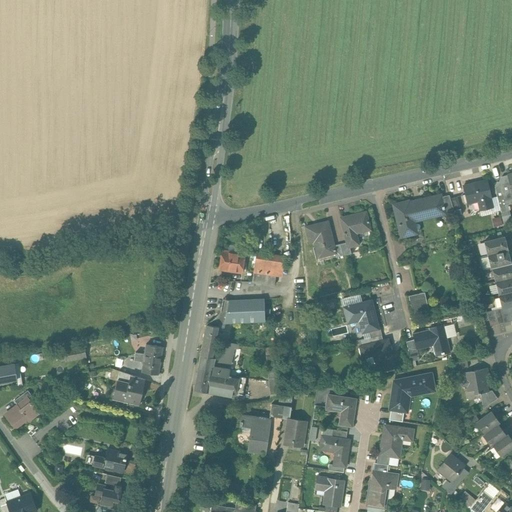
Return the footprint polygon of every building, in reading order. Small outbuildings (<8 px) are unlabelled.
[(507,175),(501,177),(499,180),(500,181),(497,182),(495,185),(496,186),(495,187),(498,200),(499,206),(511,202),(511,193),(511,194),(507,175)] [(487,180),(463,185),(467,203),(478,200),(480,210),(493,207),(490,198),(491,197),(487,180)] [(408,202),(394,205),(402,236),(416,233),(413,221),(445,213),(441,197),(441,195),(409,203),(408,202)] [(449,195),(441,197),(445,213),(454,211),(450,198),(449,195)] [(457,196),(450,198),(454,211),(461,209),(457,196)] [(366,212),(341,218),(346,242),(348,242),(350,247),(359,245),(356,233),(371,230),(369,223),(371,222),(370,220),(368,221),(366,212)] [(502,225),(502,218),(493,218),(494,226),(502,225)] [(328,221),(306,227),(310,242),(314,241),(318,257),(335,253),(333,246),(334,245),(328,221)] [(505,236),(484,241),(488,255),(508,250),(505,236)] [(346,242),(340,244),(343,255),(351,253),(350,247),(348,242),(346,242)] [(334,245),(333,246),(335,253),(336,257),(343,255),(340,244),(334,245)] [(245,253),(223,250),(219,269),(242,273),(245,253)] [(508,250),(488,255),(491,268),(492,268),(511,263),(508,250)] [(285,257),(256,252),(253,271),(254,271),(276,275),(276,272),(282,273),(285,257)] [(511,263),(492,268),(496,282),(511,277),(511,263)] [(276,275),(254,271),(252,282),(275,285),(276,275)] [(511,277),(496,282),(499,295),(511,292),(511,277)] [(511,292),(499,295),(502,309),(507,308),(511,306),(511,292)] [(425,293),(408,296),(414,317),(430,314),(425,293)] [(359,296),(342,300),(344,308),(361,304),(359,296)] [(264,299),(230,300),(224,299),(221,311),(216,317),(212,321),(207,324),(206,325),(218,327),(220,328),(224,328),(225,323),(265,322),(264,299)] [(361,304),(344,308),(348,323),(360,320),(363,333),(369,332),(378,329),(378,328),(374,312),(372,313),(369,303),(372,302),(371,301),(361,304)] [(510,321),(507,308),(502,309),(501,309),(504,323),(510,321)] [(495,310),(487,312),(487,313),(489,320),(491,326),(499,324),(495,310)] [(456,324),(446,325),(447,337),(457,336),(456,324)] [(218,327),(206,325),(202,347),(214,349),(217,333),(219,334),(220,328),(218,327)] [(444,327),(413,334),(414,340),(416,350),(417,350),(434,346),(436,356),(451,353),(444,327)] [(378,329),(369,332),(370,338),(382,336),(380,328),(378,328),(378,329)] [(382,336),(370,338),(359,341),(361,347),(383,342),(382,336)] [(414,340),(407,342),(411,362),(420,360),(417,350),(416,350),(414,340)] [(361,347),(360,347),(363,358),(365,357),(366,359),(368,358),(367,357),(375,355),(379,372),(394,368),(388,341),(383,342),(361,347)] [(163,347),(146,344),(145,353),(136,351),(135,356),(160,361),(163,347)] [(84,346),(63,350),(65,361),(86,357),(84,346)] [(214,349),(202,347),(198,368),(210,370),(211,366),(210,366),(214,349)] [(160,361),(135,356),(134,362),(140,363),(140,361),(143,361),(141,370),(158,373),(160,361)] [(277,356),(266,357),(270,399),(281,397),(277,356)] [(467,361),(453,363),(455,375),(461,374),(460,369),(468,368),(467,361)] [(0,364),(0,382),(18,380),(15,362),(0,364)] [(210,370),(198,368),(194,390),(232,397),(232,396),(236,397),(237,394),(243,395),(245,379),(229,375),(230,370),(213,367),(212,371),(210,370)] [(487,369),(465,373),(466,379),(463,383),(468,387),(468,391),(475,390),(475,394),(478,393),(478,394),(480,394),(480,393),(488,392),(485,377),(488,377),(487,369)] [(431,374),(394,381),(390,409),(391,409),(404,411),(407,412),(410,391),(421,389),(422,393),(434,390),(431,374)] [(141,384),(117,379),(115,388),(118,388),(116,396),(134,400),(134,399),(140,400),(142,391),(140,391),(141,384)] [(342,386),(329,389),(328,395),(340,397),(342,386)] [(329,389),(317,388),(317,390),(314,405),(326,407),(328,395),(329,389)] [(28,390),(14,401),(18,405),(28,398),(32,395),(28,390)] [(488,392),(480,393),(480,394),(483,409),(498,399),(492,391),(488,392)] [(340,397),(328,395),(326,407),(342,410),(339,424),(352,426),(356,399),(340,397)] [(18,405),(5,415),(15,427),(27,418),(28,420),(38,412),(28,398),(18,405)] [(284,406),(272,404),(270,417),(282,419),(284,406)] [(291,408),(284,406),(282,419),(288,420),(290,420),(290,419),(291,408)] [(404,411),(391,409),(389,420),(402,422),(404,411)] [(479,420),(476,422),(476,423),(484,434),(498,424),(500,423),(491,411),(479,420)] [(270,419),(242,414),(240,425),(242,426),(242,425),(254,427),(253,431),(251,431),(248,451),(249,452),(249,449),(265,452),(270,419)] [(475,415),(466,422),(469,428),(476,423),(476,422),(479,420),(475,415)] [(306,421),(290,419),(290,420),(288,420),(284,444),(302,447),(306,421)] [(498,424),(484,434),(482,435),(490,446),(492,445),(506,435),(498,424)] [(36,425),(27,432),(31,437),(40,430),(36,425)] [(413,430),(387,426),(385,437),(383,437),(380,454),(380,455),(390,456),(399,458),(402,439),(411,441),(413,430)] [(347,432),(332,429),(331,437),(346,439),(347,432)] [(511,448),(511,439),(508,434),(506,435),(492,445),(501,457),(511,448)] [(331,437),(322,435),(320,448),(336,450),(333,465),(344,467),(346,467),(350,440),(346,439),(331,437)] [(128,454),(107,449),(105,458),(94,455),(92,464),(103,467),(123,472),(128,454)] [(390,456),(380,455),(380,454),(378,454),(377,463),(388,465),(390,456)] [(464,465),(450,454),(438,469),(451,480),(452,481),(462,468),(464,465)] [(388,465),(377,463),(375,471),(387,473),(388,465)] [(344,467),(333,465),(329,464),(328,470),(343,473),(344,467)] [(462,468),(452,481),(451,480),(444,489),(451,494),(468,473),(462,468)] [(387,473),(375,471),(374,480),(370,479),(367,505),(368,506),(382,508),(385,508),(389,485),(396,486),(398,474),(387,473)] [(121,477),(106,474),(105,482),(114,484),(119,485),(121,477)] [(197,478),(191,477),(190,487),(201,489),(203,474),(198,474),(197,478)] [(344,480),(317,476),(315,489),(326,490),(324,504),(340,507),(344,480)] [(113,490),(104,488),(105,485),(97,483),(95,494),(101,495),(100,502),(110,504),(110,507),(117,509),(119,500),(118,499),(118,495),(120,495),(122,485),(119,485),(114,484),(113,490)] [(466,491),(460,498),(469,506),(475,499),(466,491)] [(482,511),(492,500),(482,492),(469,509),(472,511),(482,511)] [(30,493),(7,502),(10,511),(33,511),(37,511),(30,493)] [(235,509),(212,505),(210,511),(256,511),(255,511),(256,505),(236,502),(235,509)] [(298,511),(299,503),(288,502),(288,510),(298,511)] [(510,508),(504,503),(496,511),(511,511),(511,507),(510,508)]
